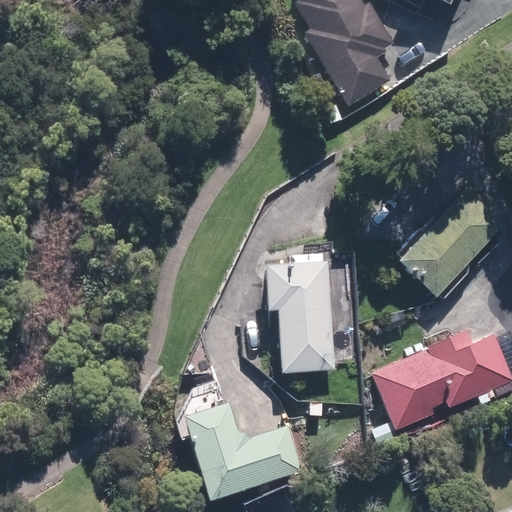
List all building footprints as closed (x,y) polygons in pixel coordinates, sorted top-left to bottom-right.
[(363,7),(358,0),(298,0),(312,26),(306,29),(345,103),(390,79),(383,65),(377,55),(395,46),(372,2),(363,7)] [(438,294),(504,224),(464,187),(424,230),(420,227),(397,252),(401,255),(398,258),(438,294)] [(279,305),(281,368),(334,366),(330,257),(266,259),(268,305),(279,305)] [(400,320),(362,333),(370,356),(408,343),(400,320)] [(371,371),(395,427),(434,411),(432,406),(446,400),(448,405),(511,378),(511,375),(494,332),(478,339),(472,341),(466,327),(427,344),(428,347),(371,371)] [(230,397),(184,410),(209,496),(302,469),(288,422),(260,431),(241,436),(230,397)]
